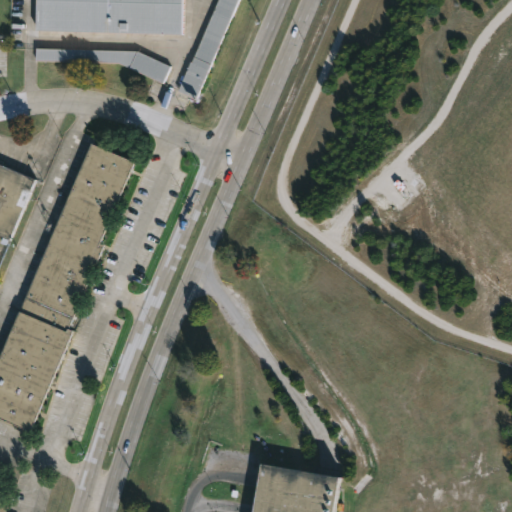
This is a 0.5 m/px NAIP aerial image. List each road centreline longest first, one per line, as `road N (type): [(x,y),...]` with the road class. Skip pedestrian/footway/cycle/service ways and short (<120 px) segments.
road 1 (secondary): [(106,511),(172,325),(315,0)]
road 2 (secondary): [(283,0),(152,306),(78,511)]
road 3 (residential): [(241,164),(105,108),(45,103),(0,113)]
